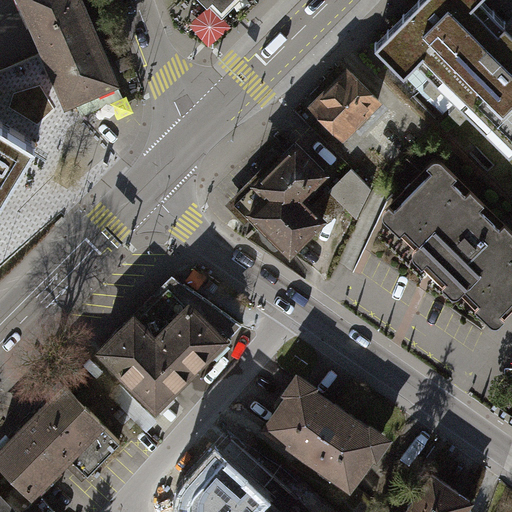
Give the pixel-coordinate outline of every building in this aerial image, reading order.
[(83,0),(24,0),(72,108),(122,86),(83,0)] [(199,0),(212,14),(227,0),(199,0)] [(412,0),(371,45),(398,71),(409,60),(511,156),(511,28),(482,0),(412,0)] [(347,71),(310,107),(342,140),(379,104),(347,71)] [(37,143),(0,120),(0,204),(20,171),(37,143)] [(294,148),(239,205),(292,255),(346,199),(294,148)] [(511,237),(437,162),(378,220),(490,333),(511,311),(511,237)] [(135,316),(96,355),(159,417),(232,343),(229,340),(243,326),(174,277),(135,316)] [(379,437),(287,374),(253,423),(345,486),(379,437)] [(64,380),(0,443),(0,456),(30,486),(65,451),(84,470),(119,435),(64,380)] [(246,511),(261,496),(217,456),(179,498),(194,511),(246,511)] [(429,470),(400,511),(468,511),(475,502),(429,470)] [(17,511),(0,495),(0,511),(17,511)]
